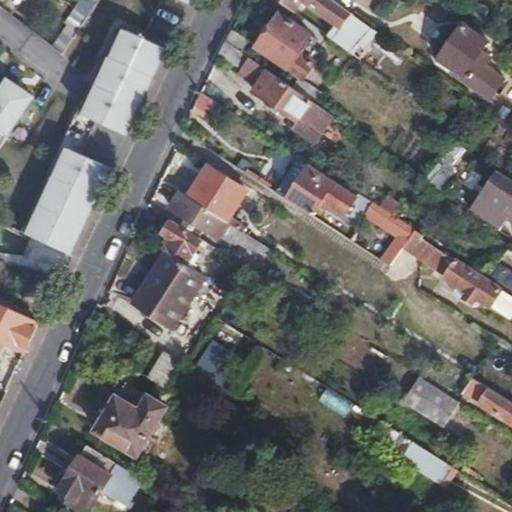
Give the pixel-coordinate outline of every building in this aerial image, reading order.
[(0,146),(0,185),(28,142),(76,164),(90,141),(170,3),(165,0),(98,0),(80,28),(64,51),(47,76),(0,146)] [(351,11),(335,0),(280,0),(296,11),(303,0),(306,0),(342,24),(351,11)] [(64,51),(0,4),(0,41),(47,76),(64,51)] [(257,45),(257,47),(285,66),(287,67),(311,32),(280,11),(257,45)] [(446,52),(438,63),(488,99),(502,79),(485,66),(490,58),(482,53),(489,44),(464,26),(460,30),(458,36),(448,27),(436,45),(446,52)] [(250,40),(233,28),(225,41),(241,52),(250,40)] [(225,41),(218,54),(241,69),(250,57),(241,52),(225,41)] [(257,47),(250,57),(269,70),(278,77),(285,66),(257,47)] [(250,57),(241,69),(240,70),(259,83),(269,70),(250,57)] [(269,70),(259,83),(260,84),(255,90),(300,121),(308,109),(314,113),(320,105),(278,77),(269,70)] [(298,159),(277,193),(288,200),(309,166),(298,159)] [(82,179),(43,160),(12,227),(51,245),(82,179)] [(209,165),(189,196),(228,221),(247,190),(209,165)] [(309,166),(288,200),(313,216),(322,203),(344,217),(358,196),(309,166)] [(511,218),(511,179),(506,176),(488,202),(511,218)] [(189,196),(183,192),(173,208),(184,216),(179,223),(189,230),(195,223),(259,264),(270,248),(228,221),(189,196)] [(389,192),(379,205),(393,214),(402,201),(389,192)] [(367,201),(358,196),(344,217),(353,223),(367,201)] [(379,205),(373,201),(367,211),(403,234),(409,224),(393,214),(379,205)] [(179,223),(171,218),(162,232),(170,238),(163,248),(166,250),(186,263),(202,238),(189,230),(179,223)] [(452,258),(421,239),(408,260),(439,279),(452,258)] [(186,263),(166,250),(134,302),(175,327),(207,276),(186,263)] [(503,291),(457,262),(442,283),(466,298),(460,306),(472,313),(477,306),(488,313),(503,291)] [(511,271),(502,265),(494,278),(511,289),(511,271)] [(26,350),(39,322),(0,303),(0,358),(9,342),(26,350)] [(163,350),(146,376),(157,382),(167,389),(184,363),(163,350)] [(405,400),(445,426),(460,401),(420,376),(405,400)] [(511,423),(511,401),(492,389),(473,377),(463,392),(511,423)] [(167,389),(157,382),(149,395),(125,382),(97,429),(138,454),(174,393),(167,389)] [(233,410),(223,425),(241,436),(250,421),(233,410)] [(442,486),(456,465),(415,439),(403,460),(442,486)] [(142,479),(87,445),(60,488),(71,495),(70,502),(85,511),(87,511),(101,488),(127,504),(142,479)]
